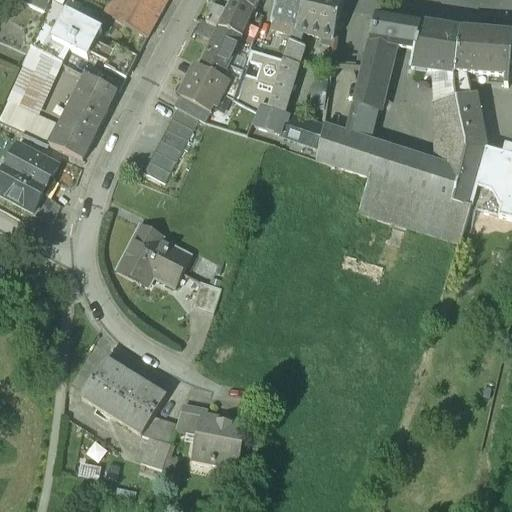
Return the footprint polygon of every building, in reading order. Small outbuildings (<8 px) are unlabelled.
[(66,14),(76,19),(83,6),(72,0),(51,0),(45,16),(29,50),(61,66),(61,65),(62,65),(70,51),(52,42),(66,14)] [(110,0),(103,14),(147,41),(167,1),(167,0),(110,0)] [(232,3),(230,3),(224,0),(206,0),(205,2),(215,6),(206,26),(219,32),(220,31),(241,39),(254,12),(232,3)] [(233,0),(232,3),(254,12),(259,0),(233,0)] [(343,0),(305,0),(296,32),(294,32),(292,38),(291,38),(277,85),(268,109),(284,115),(304,49),(299,47),(302,35),(333,42),(343,0)] [(305,0),(278,0),(271,24),(272,26),(273,26),(271,32),(291,38),(292,38),(294,32),(296,32),(305,0)] [(52,42),(70,51),(87,60),(102,32),(76,19),(66,14),(52,42)] [(403,22),(377,17),(366,60),(359,58),(357,69),(363,70),(346,136),(367,143),(376,106),(379,107),(382,105),(396,49),(397,49),(403,22)] [(460,32),(403,22),(397,49),(415,52),(411,69),(438,73),(455,76),(460,32)] [(241,39),(220,31),(219,32),(206,26),(202,25),(197,35),(213,43),(200,72),(200,73),(222,81),(227,70),(241,41),(240,40),(241,39)] [(511,37),(511,36),(460,32),(455,76),(454,86),(466,151),(460,174),(452,204),(470,210),(471,211),(487,152),(472,78),(506,81),(508,65),(509,65),(511,37)] [(37,117),(61,66),(29,50),(0,114),(0,124),(45,146),(56,125),(37,117)] [(257,117),(262,108),(268,109),(283,63),(251,53),(234,104),(257,117)] [(222,82),(200,73),(200,72),(195,69),(180,99),(211,116),(221,97),(227,84),(222,81),(222,82)] [(222,81),(227,84),(238,89),(243,76),(227,70),(222,81)] [(442,168),(460,174),(466,151),(454,86),(455,76),(438,73),(442,168)] [(84,77),(49,148),(82,163),(116,94),(84,77)] [(238,89),(227,84),(221,97),(234,104),(238,89)] [(206,127),(211,116),(180,99),(174,110),(178,111),(198,122),(206,127)] [(284,115),(262,108),(257,117),(253,127),(280,136),(284,115)] [(165,186),(198,122),(178,111),(144,175),(165,186)] [(280,136),(319,150),(324,128),(284,115),(280,136)] [(346,136),(324,128),(318,162),(369,179),(378,182),(388,151),(346,136)] [(503,156),(487,152),(471,211),(511,221),(511,148),(505,146),(503,156)] [(442,168),(388,151),(378,182),(452,205),(452,204),(460,174),(442,168)] [(29,154),(14,183),(2,177),(0,179),(0,198),(32,217),(43,197),(47,199),(47,198),(54,184),(51,182),(57,170),(29,154)] [(378,182),(369,179),(358,215),(458,246),(470,210),(452,204),(452,205),(378,182)] [(60,209),(47,198),(47,199),(43,197),(32,217),(51,227),(60,209)] [(164,239),(141,227),(130,248),(132,249),(119,274),(140,285),(147,270),(159,276),(157,281),(176,291),(192,260),(161,243),(164,239)] [(345,256),(340,269),(378,283),(383,268),(345,256)] [(222,293),(200,285),(192,311),(214,319),(222,293)] [(165,399),(106,363),(107,362),(105,361),(80,401),(82,402),(82,401),(141,438),(140,439),(142,439),(143,439),(154,420),(167,399),(166,398),(165,399)] [(198,438),(202,422),(203,422),(205,414),(184,410),(178,428),(176,434),(198,438)] [(176,434),(178,428),(154,420),(143,439),(151,441),(171,449),(176,434)] [(203,422),(202,422),(198,438),(195,457),(211,460),(210,465),(237,470),(245,428),(231,425),(230,427),(203,422)] [(163,474),(171,449),(151,441),(142,467),(163,474)]
